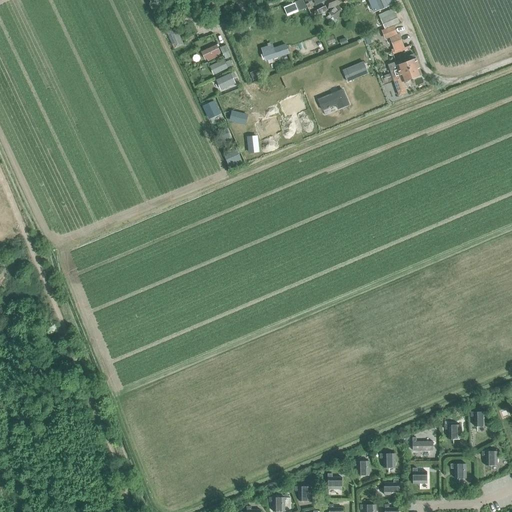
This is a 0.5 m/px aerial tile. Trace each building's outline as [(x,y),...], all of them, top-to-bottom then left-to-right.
[(195,4),(193,0),(192,0),(187,2),(186,0),(183,0),(181,1),(186,11),(191,9),(190,6),(195,4)] [(299,0),(296,1),(295,2),(299,11),(306,8),(301,0),(299,0)] [(302,0),(308,10),(311,9),(308,3),(312,1),(313,2),(314,1),(313,0),(302,0)] [(329,3),(328,9),(341,4),(336,0),(329,3)] [(367,0),(373,13),(377,11),(394,5),(392,0),(367,0)] [(210,6),(203,2),(195,13),(201,18),(210,6)] [(325,18),(330,23),(343,12),(337,5),(328,13),(329,15),(325,18)] [(325,6),(316,10),(318,14),(327,10),(325,6)] [(389,10),(378,15),(380,19),(390,14),(393,13),(392,9),(389,10)] [(390,14),(380,19),(380,20),(383,26),(384,29),(392,26),(395,25),(399,23),(395,13),(395,12),(393,13),(390,14)] [(246,23),(244,24),(244,23),(234,27),(238,36),(249,31),(246,23)] [(183,27),(187,36),(196,32),(192,24),(183,27)] [(166,30),(174,49),(184,44),(176,26),(166,30)] [(384,29),(381,30),(385,40),(389,38),(396,35),(392,26),(384,29)] [(396,35),(389,38),(394,51),(403,48),(398,34),(396,35)] [(217,44),(204,51),(201,52),(204,60),(206,59),(207,61),(219,56),(219,53),(221,53),(217,44)] [(230,57),(225,45),(220,47),(224,59),(230,57)] [(263,52),(265,61),(288,53),(286,45),(272,49),(271,46),(265,48),(266,51),(263,52)] [(388,65),(398,95),(406,93),(402,82),(422,75),(414,54),(408,56),(410,60),(401,63),(400,59),(397,61),(397,62),(388,65)] [(229,70),(233,67),(230,61),(226,63),(224,60),(211,66),(215,74),(228,69),(229,70)] [(341,70),(346,83),(367,74),(362,62),(341,70)] [(256,70),(250,73),(253,80),(258,78),(256,70)] [(215,80),(220,90),(235,83),(232,79),(236,77),(233,72),(230,74),(230,73),(215,80)] [(380,77),(382,84),(391,81),(389,74),(380,77)] [(343,90),(318,99),(322,111),(336,105),(338,109),(348,104),(343,90)] [(214,101),(203,106),(208,118),(220,113),(214,101)] [(232,112),(230,120),(245,124),(247,115),(232,112)] [(225,130),(219,132),(222,139),(228,137),(225,130)] [(252,133),(243,133),(243,149),(252,148),(252,133)] [(236,149),(227,153),(232,166),(242,162),(236,149)] [(486,426),(485,412),(470,412),(470,416),(473,416),(473,426),(477,426),(477,431),(483,431),(483,426),(486,426)] [(459,439),(459,424),(443,425),(443,429),(447,429),(447,440),(458,440),(458,439),(459,439)] [(411,438),(412,451),(420,451),(432,450),(432,442),(416,442),(415,438),(411,438)] [(497,465),(496,451),(481,452),(481,456),(484,456),(485,466),(497,465)] [(395,468),(395,453),(378,454),(379,458),(382,458),(382,468),(395,468)] [(368,475),(368,461),(352,462),(352,466),(356,466),(356,475),(368,475)] [(465,478),(465,464),(450,464),(450,469),(453,468),(453,479),(465,478)] [(411,468),(412,484),(426,484),(426,472),(417,472),(416,468),(411,468)] [(326,474),(327,490),(341,489),(341,477),(331,477),(331,474),(326,474)] [(383,483),(383,495),(398,495),(397,479),(392,479),(392,482),(383,483)] [(297,500),(309,501),(310,486),(294,486),(294,491),(297,491),(297,500)] [(268,497),(268,502),(272,502),(271,511),(276,511),(284,511),(284,497),(268,497)]
